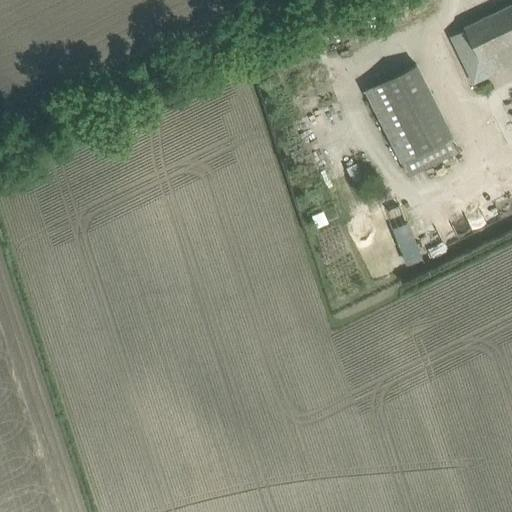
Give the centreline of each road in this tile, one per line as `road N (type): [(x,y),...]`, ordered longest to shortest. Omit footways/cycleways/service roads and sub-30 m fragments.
road 1 (track): [(300,0),(40,123)]
road 2 (track): [(463,0),(415,25),(453,103),(504,128),(511,142)]
